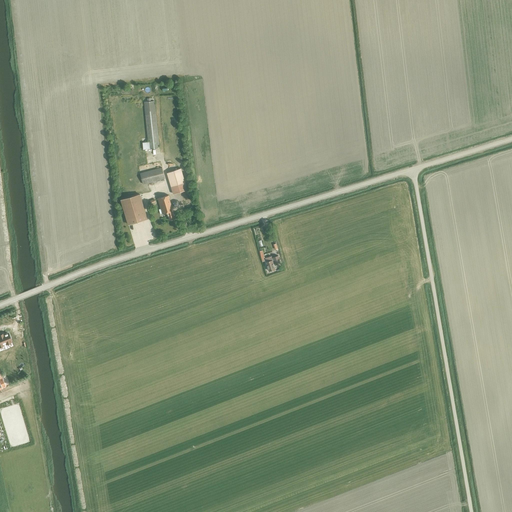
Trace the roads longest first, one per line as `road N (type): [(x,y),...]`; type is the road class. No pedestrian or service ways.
road 1 (unclassified): [(0,305),(126,256),(413,170)]
road 2 (unclassified): [(471,511),(413,170)]
